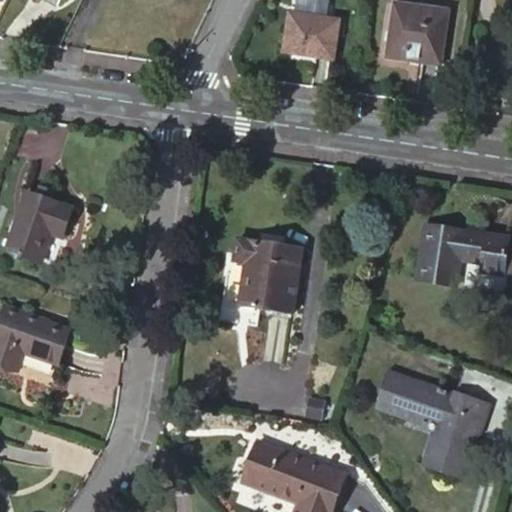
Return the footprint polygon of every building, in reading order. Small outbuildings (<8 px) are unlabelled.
[(330,0),(300,0),(298,10),(292,9),(284,47),(334,57),(342,19),(328,16),(330,0)] [(448,10),(394,2),(385,57),(440,65),(448,10)] [(74,210),(26,193),(6,252),(42,264),(52,235),(63,239),(74,210)] [(510,236),(422,225),(415,282),(457,287),(460,259),(482,262),(480,274),(505,277),(505,275),(509,242),(510,236)] [(221,261),(233,262),(228,306),(294,314),(302,252),(224,242),(221,261)] [(29,316),(6,308),(0,322),(0,368),(16,374),(23,355),(56,368),(68,336),(48,329),(27,322),(29,316)] [(50,323),(29,316),(27,322),(48,329),(50,323)] [(24,372),(50,381),(55,369),(29,360),(24,372)] [(435,399),(388,383),(377,415),(417,429),(421,418),(443,426),(438,440),(434,439),(423,470),(459,482),(477,427),(481,429),(487,411),(453,399),(451,404),(446,403),(447,397),(437,394),(435,399)] [(254,445),(247,460),(257,465),(248,487),(292,505),(289,511),(330,511),(343,482),(254,445)] [(238,483),(248,487),(257,465),(247,460),(238,483)]
